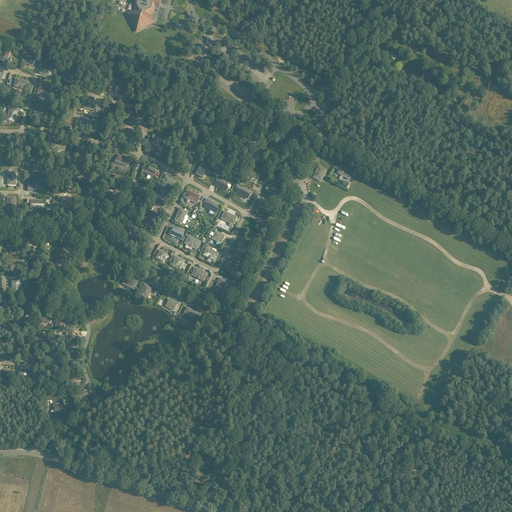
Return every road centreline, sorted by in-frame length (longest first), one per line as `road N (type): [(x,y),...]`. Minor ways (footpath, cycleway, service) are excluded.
road 1 (unclassified): [(217,511),(38,454),(0,454)]
road 2 (track): [(511,243),(320,133)]
road 3 (unclassified): [(250,511),(225,319)]
road 4 (unclassified): [(312,94),(237,36),(190,13)]
